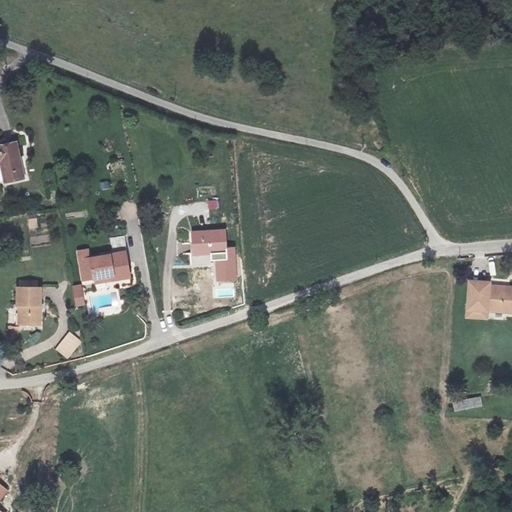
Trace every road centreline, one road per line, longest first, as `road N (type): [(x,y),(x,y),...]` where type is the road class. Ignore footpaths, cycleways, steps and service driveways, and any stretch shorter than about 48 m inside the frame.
road 1 (unclassified): [(442,250),(378,162),(177,111),(0,39)]
road 2 (unclassified): [(442,250),(42,381),(0,385)]
